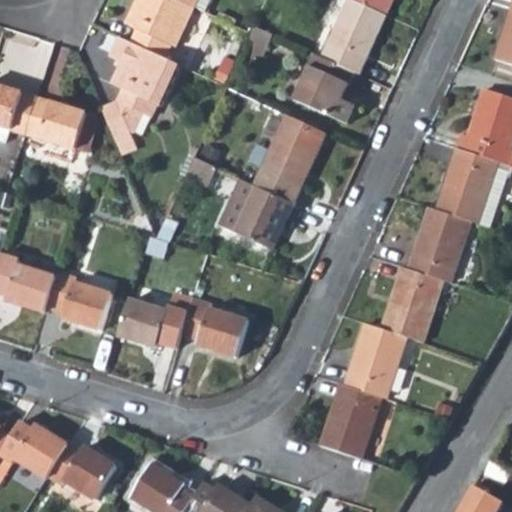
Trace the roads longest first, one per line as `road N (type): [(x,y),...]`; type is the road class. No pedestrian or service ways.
road 1 (residential): [(207,427),(245,419),(279,394),(296,366),(465,0)]
road 2 (residential): [(0,370),(168,424),(207,427)]
road 3 (residential): [(511,371),(429,511)]
road 4 (residential): [(207,427),(345,482)]
